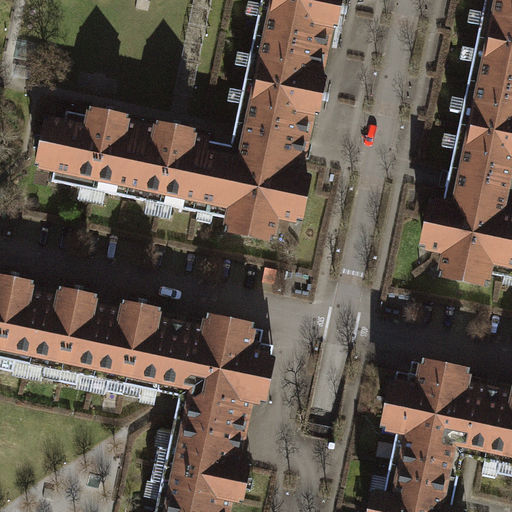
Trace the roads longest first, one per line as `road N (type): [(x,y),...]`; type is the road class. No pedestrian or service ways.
road 1 (residential): [(341,330),(0,258)]
road 2 (residential): [(411,0),(341,330)]
road 3 (residential): [(341,330),(511,364)]
